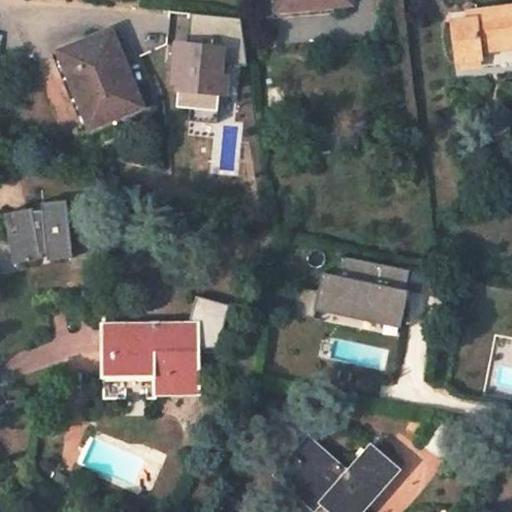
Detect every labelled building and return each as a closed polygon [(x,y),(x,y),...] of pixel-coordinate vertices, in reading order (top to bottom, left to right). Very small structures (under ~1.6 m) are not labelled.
[(352,0),(281,0),(283,11),(353,5),(352,0)] [(511,44),(511,9),(476,13),(477,20),(469,21),(454,22),(458,60),(482,57),(481,48),(511,44)] [(476,13),(468,13),(469,21),(477,20),(476,13)] [(197,15),(195,37),(208,38),(209,32),(229,34),(230,18),(197,15)] [(111,32),(62,52),(93,128),(119,117),(118,112),(141,103),(111,32)] [(187,83),(187,113),(224,114),(225,93),(240,93),(241,42),(182,41),(181,83),(187,83)] [(458,60),(460,70),(484,68),(482,57),(458,60)] [(119,117),(143,108),(141,103),(118,112),(119,117)] [(393,162),(382,163),(384,180),(395,178),(393,162)] [(33,207),(5,212),(14,259),(24,258),(24,261),(43,258),(42,253),(48,252),(49,260),(74,257),(68,200),(42,202),(43,210),(34,211),(33,207)] [(407,270),(336,255),(334,276),(315,274),(313,290),(297,288),(289,315),(313,320),(315,310),(396,328),(407,270)] [(118,326),(105,326),(106,359),(119,359),(118,326)] [(199,394),(198,326),(118,326),(119,359),(106,359),(108,399),(156,399),(156,393),(199,394)] [(316,445),(311,441),(299,455),(304,459),(316,445)] [(380,454),(372,447),(348,474),(316,445),(304,459),(299,455),(281,476),(310,501),(319,490),(327,496),(323,501),(335,511),(360,511),(399,471),(394,466),(380,454)] [(380,454),(394,466),(401,459),(386,447),(380,454)] [(310,501),(317,507),(326,495),(319,490),(310,501)]
